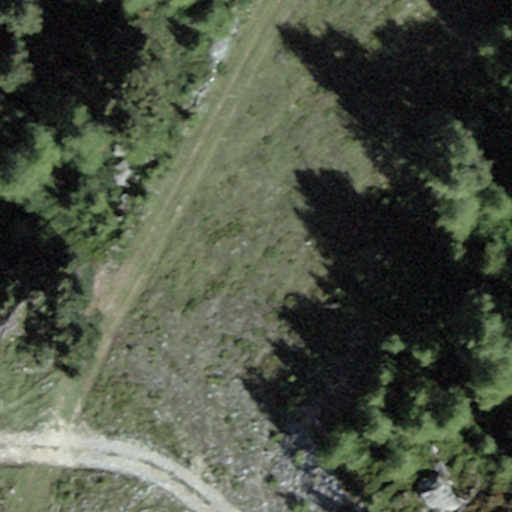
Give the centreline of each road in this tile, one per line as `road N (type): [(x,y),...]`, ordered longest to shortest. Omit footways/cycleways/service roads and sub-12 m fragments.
road 1 (track): [(26,511),(142,266),(294,0)]
road 2 (track): [(0,445),(121,462),(211,511)]
